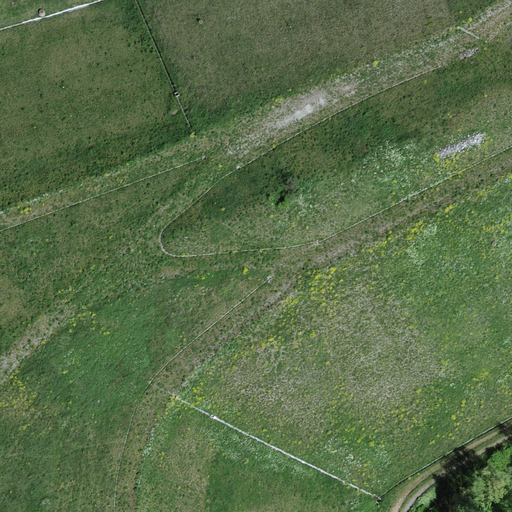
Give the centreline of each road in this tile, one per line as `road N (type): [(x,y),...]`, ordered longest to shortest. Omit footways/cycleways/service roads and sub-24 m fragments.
road 1 (track): [(511,11),(253,148)]
road 2 (track): [(511,440),(397,511)]
